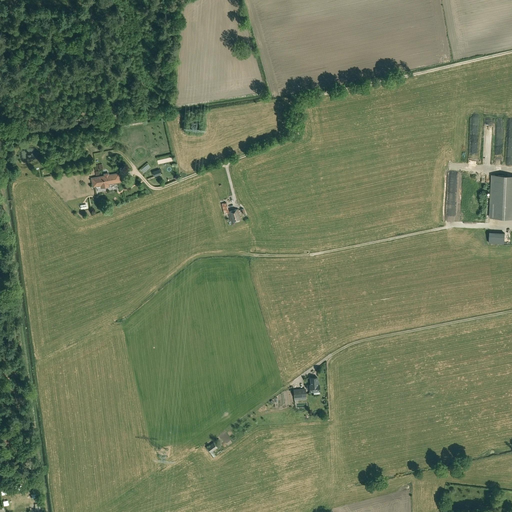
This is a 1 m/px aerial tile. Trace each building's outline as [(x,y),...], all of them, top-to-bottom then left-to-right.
[(121,183),(122,183),(121,182),(119,174),(120,173),(119,174),(109,176),(108,175),(105,176),(92,179),(91,178),(91,179),(92,179),(93,187),(93,188),(94,188),(97,187),(98,186),(101,185),(101,188),(110,187),(109,185),(121,183)] [(490,217),(511,218),(511,175),(492,175),(490,217)] [(238,209),(229,211),(228,212),(229,213),(232,222),(241,219),(238,209)] [(320,391),(320,385),(319,385),(319,384),(318,384),(318,378),(311,378),(311,384),(306,385),(307,389),(310,389),(310,392),(320,391)] [(218,448),(214,443),(207,448),(211,453),(218,448)]
